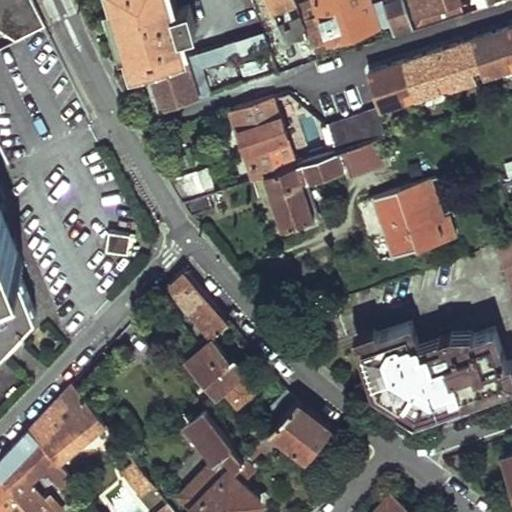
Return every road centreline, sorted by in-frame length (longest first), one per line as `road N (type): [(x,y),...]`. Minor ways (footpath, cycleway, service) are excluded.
road 1 (unknown): [(113,117),(217,100),(503,13)]
road 2 (residential): [(190,236),(310,373),(399,447)]
road 3 (residential): [(57,0),(113,117),(190,236)]
road 4 (residential): [(0,429),(190,236)]
